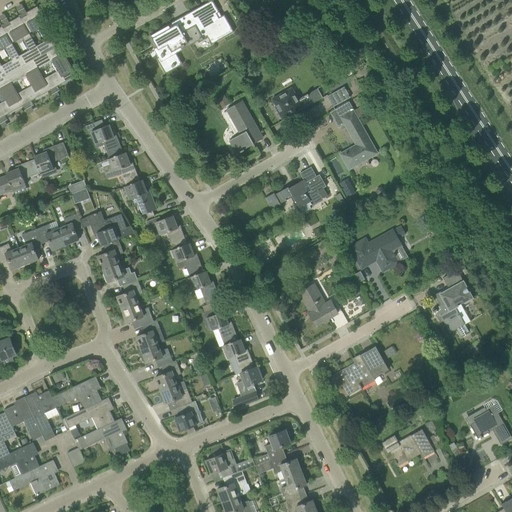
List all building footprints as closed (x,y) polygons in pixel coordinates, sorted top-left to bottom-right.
[(223,31),(228,27),(222,16),(217,19),(214,15),(217,13),(210,1),(192,11),(194,14),(188,18),(193,26),(180,34),(175,25),(165,31),(150,39),(149,39),(156,50),(159,57),(157,58),(155,59),(158,65),(158,64),(162,72),(166,70),(170,68),(170,69),(173,67),(173,66),(176,64),(170,53),(179,48),(180,49),(183,47),(183,46),(186,44),(183,39),(183,38),(182,37),(192,32),(196,30),(204,25),(209,35),(212,40),(225,33),(223,31)] [(28,15),(21,19),(29,33),(39,27),(47,40),(36,46),(41,55),(59,46),(37,7),(27,13),(28,15)] [(10,25),(3,28),(11,42),(21,37),(29,50),(18,56),(24,65),(32,61),(41,55),(36,46),(29,33),(21,19),(19,16),(21,15),(20,15),(18,16),(19,17),(9,22),(10,25)] [(0,48),(4,46),(12,60),(1,66),(6,75),(24,65),(18,56),(11,42),(3,28),(2,26),(3,25),(3,24),(1,26),(1,27),(0,27),(0,48)] [(43,79),(49,91),(76,76),(59,46),(41,55),(32,61),(37,69),(38,69),(53,61),(58,70),(43,79)] [(17,94),(23,106),(49,91),(43,79),(38,69),(37,69),(32,61),(24,65),(6,75),(11,84),(12,84),(27,75),(32,85),(17,94)] [(0,118),(23,106),(17,94),(12,84),(11,84),(6,75),(0,78),(0,90),(1,90),(6,100),(0,103),(0,118)] [(327,96),(333,107),(350,97),(344,87),(327,96)] [(276,106),(275,107),(282,121),(297,113),(296,112),(322,97),(318,88),(298,100),(295,94),(285,92),(272,99),(276,106)] [(224,95),(217,99),(222,108),(230,104),(224,95)] [(229,141),(236,153),(237,154),(254,144),(252,141),(261,136),(242,102),(228,110),(241,134),(229,141)] [(356,145),(340,154),(349,169),(376,154),(357,119),(367,113),(363,106),(354,111),(349,102),(329,112),(335,122),(343,117),(346,123),(344,124),(356,145)] [(104,142),(110,158),(110,159),(123,154),(123,153),(115,134),(113,135),(111,132),(115,131),(112,124),(105,126),(102,120),(85,126),(88,134),(92,132),(96,144),(104,142)] [(34,157),(35,159),(40,171),(41,175),(53,170),(50,163),(68,156),(63,142),(43,150),(44,153),(34,157)] [(122,175),(127,186),(140,181),(139,181),(132,161),(129,163),(125,152),(123,153),(123,154),(110,159),(110,158),(101,162),(104,169),(103,170),(106,179),(122,175)] [(6,173),(7,176),(12,188),(13,191),(25,186),(22,178),(40,171),(35,159),(15,167),(16,170),(6,173)] [(280,204),(286,200),(285,199),(292,196),(302,213),(311,208),(310,205),(312,204),(313,206),(323,200),(322,199),(328,196),(323,188),(326,186),(321,178),(318,180),(311,167),(299,173),(303,180),(289,188),(288,187),(275,195),(274,193),(265,198),(272,210),(280,205),(280,204)] [(7,176),(0,178),(0,193),(12,188),(7,176)] [(68,186),(71,194),(87,188),(84,180),(68,186)] [(140,181),(127,186),(127,187),(125,188),(129,200),(130,199),(133,207),(139,205),(145,219),(154,216),(152,211),(156,209),(149,189),(146,190),(142,180),(139,181),(140,181)] [(352,186),(345,190),(348,197),(356,192),(352,186)] [(377,188),(376,192),(378,195),(381,195),(384,194),(385,191),(383,188),(380,187),(377,188)] [(86,188),(71,194),(75,204),(90,198),(86,188)] [(340,193),(335,196),(340,205),(345,202),(340,193)] [(101,246),(103,245),(117,240),(118,239),(134,233),(130,226),(126,227),(121,214),(103,221),(99,212),(87,217),(95,237),(97,236),(101,246)] [(66,226),(59,229),(65,245),(78,240),(75,231),(83,228),(77,214),(63,219),(66,226)] [(167,232),(173,249),(174,250),(187,245),(187,244),(179,225),(176,226),(173,216),(160,220),(159,216),(146,222),(150,232),(157,229),(160,235),(167,232)] [(35,230),(37,233),(41,244),(49,241),(52,250),(65,245),(59,229),(51,232),(48,225),(35,230)] [(397,238),(405,234),(401,226),(393,230),(368,244),(365,239),(349,248),(361,269),(376,260),(383,271),(398,263),(392,251),(402,246),(397,238)] [(26,245),(18,248),(25,265),(38,260),(34,251),(43,248),(41,244),(37,233),(23,238),(26,245)] [(97,256),(102,269),(118,263),(115,255),(122,253),(117,240),(103,245),(106,253),(97,256)] [(184,260),(190,277),(203,272),(196,252),(193,253),(189,243),(187,244),(187,245),(174,250),(173,249),(171,250),(176,263),(184,260)] [(25,265),(18,248),(11,251),(8,244),(0,247),(0,263),(0,264),(8,261),(12,270),(25,265)] [(119,287),(122,286),(122,285),(137,280),(134,272),(131,273),(129,267),(121,270),(118,263),(102,269),(107,282),(116,279),(119,287)] [(433,310),(438,318),(440,323),(442,321),(449,333),(456,329),(461,336),(463,335),(463,336),(468,333),(467,332),(468,332),(454,308),(471,298),(462,282),(463,281),(457,270),(443,278),(448,287),(434,295),(440,305),(433,310)] [(190,277),(188,278),(193,291),(201,288),(208,305),(220,300),(212,280),(209,281),(206,271),(203,272),(190,277)] [(360,272),(356,275),(360,282),(364,280),(360,272)] [(117,297),(122,310),(139,303),(136,296),(142,293),(137,280),(122,285),(122,286),(125,293),(117,297)] [(310,313),(309,314),(315,325),(337,313),(331,302),(325,305),(313,285),(299,293),(310,313)] [(139,327),(142,326),(153,321),(148,308),(142,310),(139,303),(122,310),(127,323),(135,319),(139,327)] [(218,328),(225,345),(238,340),(230,320),(228,321),(224,311),(206,318),(211,331),(218,328)] [(136,337),(141,350),(157,344),(157,343),(164,340),(156,320),(153,321),(142,326),(145,334),(136,337)] [(0,360),(2,360),(4,365),(14,362),(12,356),(15,355),(9,339),(5,340),(2,332),(0,333),(0,360)] [(235,356),(241,373),(254,368),(247,348),(244,349),(240,339),(238,340),(225,345),(223,346),(227,358),(235,356)] [(158,368),(161,366),(172,362),(167,349),(160,351),(157,344),(141,350),(146,363),(155,360),(158,368)] [(384,351),(388,358),(396,353),(392,346),(384,351)] [(328,378),(341,400),(360,389),(361,389),(362,389),(361,387),(374,380),(373,378),(388,370),(375,347),(359,355),(361,359),(328,378)] [(155,377),(160,390),(176,384),(174,377),(180,374),(175,361),(172,362),(161,366),(164,374),(155,377)] [(241,373),(240,373),(242,381),(236,383),(241,397),(256,392),(253,383),(262,380),(257,367),(254,368),(241,373)] [(61,372),(52,376),(55,383),(64,379),(61,372)] [(95,377),(52,397),(51,397),(56,407),(79,397),(85,408),(85,409),(102,401),(101,401),(94,385),(98,383),(95,377)] [(177,408),(180,407),(191,402),(186,389),(179,392),(176,384),(160,390),(165,404),(174,400),(177,408)] [(31,395),(25,397),(42,436),(45,441),(55,436),(51,427),(47,419),(59,413),(56,408),(57,408),(56,407),(51,397),(52,397),(49,391),(32,398),(31,395)] [(4,410),(5,412),(12,427),(24,421),(33,440),(42,436),(25,397),(19,400),(20,403),(4,410)] [(114,421),(107,405),(111,404),(108,398),(101,401),(102,401),(85,409),(85,408),(64,418),(69,428),(92,417),(98,429),(115,422),(114,421)] [(180,407),(183,414),(174,418),(179,431),(185,429),(187,434),(195,431),(193,426),(203,422),(200,414),(201,413),(200,411),(199,411),(195,401),(191,402),(180,407)] [(493,430),(501,443),(510,438),(492,406),(486,410),(484,407),(465,418),(477,439),(493,430)] [(0,458),(10,454),(9,454),(1,435),(13,430),(12,427),(5,412),(0,414),(0,458)] [(121,418),(114,421),(115,422),(98,429),(81,437),(77,439),(82,449),(105,438),(111,451),(114,449),(118,456),(129,451),(126,443),(128,443),(120,426),(124,425),(121,418)] [(425,423),(430,432),(436,429),(431,420),(425,423)] [(264,447),(270,460),(282,455),(279,447),(290,443),(285,430),(268,436),(271,444),(264,447)] [(390,451),(397,464),(406,459),(407,461),(420,453),(423,458),(434,451),(422,430),(411,436),(410,436),(398,443),(394,436),(381,443),(387,453),(390,451)] [(0,470),(17,463),(22,474),(39,467),(39,466),(32,451),(35,449),(32,443),(9,454),(10,454),(0,458),(0,470)] [(218,445),(209,449),(211,455),(220,451),(218,445)] [(66,453),(67,454),(70,462),(82,456),(78,448),(66,453)] [(222,469),(225,477),(238,472),(242,471),(255,466),(252,458),(235,465),(232,459),(226,461),(222,454),(206,460),(211,474),(222,469)] [(273,468),(275,473),(282,471),(284,478),(301,472),(296,459),(285,463),(282,455),(270,460),(255,466),(258,474),(262,472),(273,468)] [(22,474),(9,481),(14,491),(37,480),(42,492),(59,484),(54,472),(56,471),(54,467),(55,466),(53,460),(39,466),(39,467),(22,474)] [(217,489),(222,502),(239,496),(245,493),(243,485),(247,484),(242,471),(238,472),(225,477),(228,485),(217,489)] [(280,488),(285,502),(298,497),(295,489),(306,485),(301,472),(284,478),(287,486),(280,488)] [(235,511),(238,511),(252,511),(248,500),(241,503),(239,496),(222,502),(225,511),(235,511)] [(297,511),(316,511),(312,500),(301,504),(298,497),(285,502),(289,511),(297,511)] [(511,511),(511,499),(511,498),(501,504),(503,509),(497,511),(511,511)]
